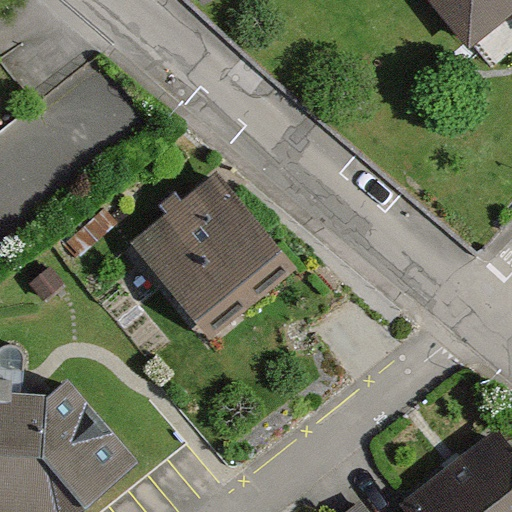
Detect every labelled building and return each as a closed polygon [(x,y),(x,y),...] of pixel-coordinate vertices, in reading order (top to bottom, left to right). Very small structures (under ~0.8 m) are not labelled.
[(511,0),(432,0),(468,46),(511,12),(511,14),(511,0)] [(84,46),(0,115),(0,208),(15,226),(144,119),(84,46)] [(207,174),(122,240),(198,337),(283,271),(207,174)] [(39,396),(0,393),(0,511),(91,511),(149,468),(63,375),(39,396)] [(372,511),(354,489),(325,511),(511,511),(511,458),(487,428),(386,511),(372,511)]
